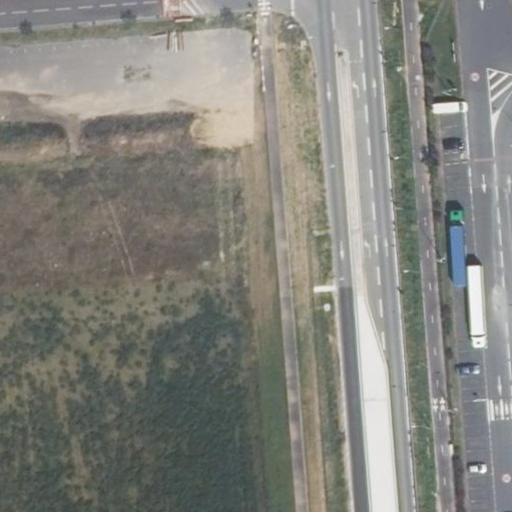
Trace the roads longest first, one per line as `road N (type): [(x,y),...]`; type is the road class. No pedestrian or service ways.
road 1 (unclassified): [(408,511),(366,0)]
road 2 (unclassified): [(322,0),(361,511)]
road 3 (unclassified): [(482,0),(476,50),(502,414),(511,442)]
road 4 (unclassified): [(0,19),(233,0)]
